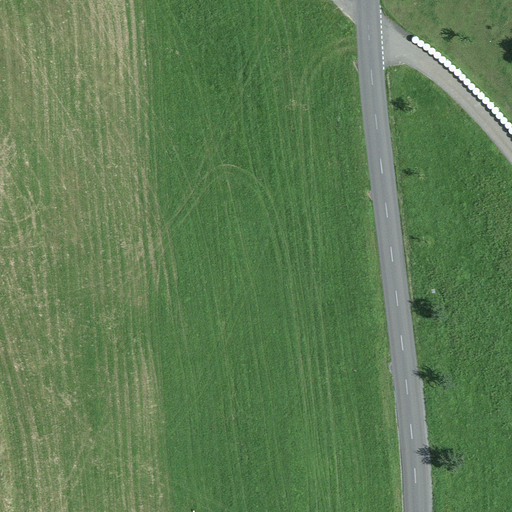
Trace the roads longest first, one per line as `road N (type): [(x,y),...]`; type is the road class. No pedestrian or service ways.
road 1 (tertiary): [(418,511),(367,0)]
road 2 (track): [(340,0),(438,72),(511,149)]
